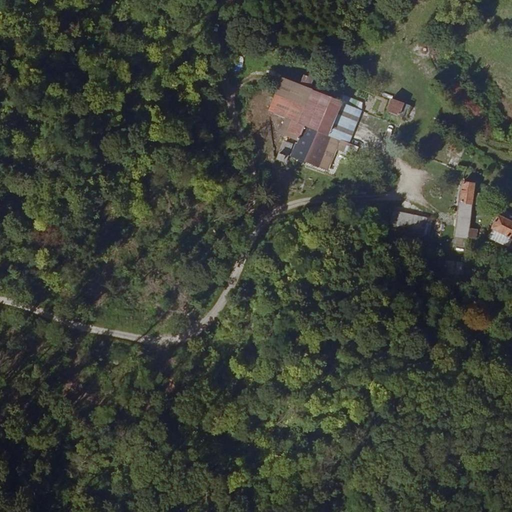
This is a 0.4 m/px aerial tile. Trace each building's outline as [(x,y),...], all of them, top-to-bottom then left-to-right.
[(294,115),(288,137),(300,141),(297,153),(314,157),(311,169),(320,171),(322,166),(342,171),(362,95),(313,82),(316,73),(307,70),(304,80),(284,75),(275,110),(294,115)] [(409,86),(392,81),(389,92),(405,96),(409,86)] [(387,113),(401,115),(404,101),(390,98),(387,113)] [(415,118),(417,107),(406,104),(404,116),(415,118)] [(294,115),(275,110),(265,148),(284,154),(287,140),(288,137),(294,115)] [(296,143),(287,140),(284,154),(283,159),(292,161),(296,143)] [(485,163),(471,161),(464,223),(465,223),(479,225),(485,163)] [(511,209),(505,207),(501,219),(511,223),(511,209)] [(392,212),(390,230),(429,235),(431,216),(392,212)] [(444,273),(462,276),(464,263),(446,260),(444,273)]
